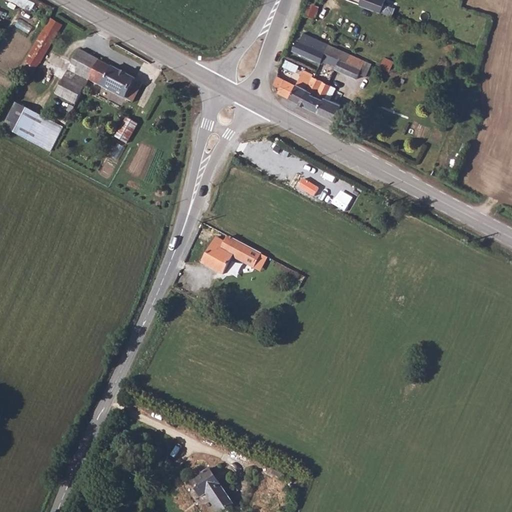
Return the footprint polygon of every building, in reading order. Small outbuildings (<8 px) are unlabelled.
[(10,0),(34,9),(37,0),(10,0)] [(362,0),(360,5),(382,13),(386,0),(362,0)] [(315,6),(308,3),(301,17),(313,21),(319,7),(315,6)] [(49,18),(16,74),(29,81),(61,25),(49,18)] [(294,51),(323,64),(324,62),(328,54),(331,46),(305,33),(301,41),(299,40),(294,51)] [(331,46),(328,54),(341,59),(337,68),(336,70),(358,79),(361,73),(367,77),(373,65),(331,46)] [(56,94),(76,105),(89,80),(99,62),(95,60),(79,52),(56,94)] [(328,54),(324,62),(337,68),(341,59),(328,54)] [(99,62),(89,80),(111,94),(132,104),(142,86),(99,62)] [(297,88),(279,79),(275,87),(281,90),(279,95),(302,107),(316,78),(314,77),(312,80),(304,76),(297,88)] [(316,78),(302,107),(318,115),(331,86),(329,85),(316,78)] [(331,86),(318,115),(335,123),(343,105),(338,103),(332,100),(337,89),(331,86)] [(337,89),(332,100),(338,103),(343,92),(337,89)] [(14,103),(2,126),(48,150),(60,128),(14,103)] [(125,116),(117,137),(130,142),(138,121),(125,116)] [(299,174),(293,185),(315,197),(321,185),(299,174)] [(254,249),(233,237),(229,243),(219,237),(205,262),(225,273),(234,257),(246,263),(254,249)] [(254,249),(246,263),(257,269),(265,254),(254,249)] [(212,470),(194,482),(204,498),(208,495),(220,511),(225,511),(236,506),(212,470)]
